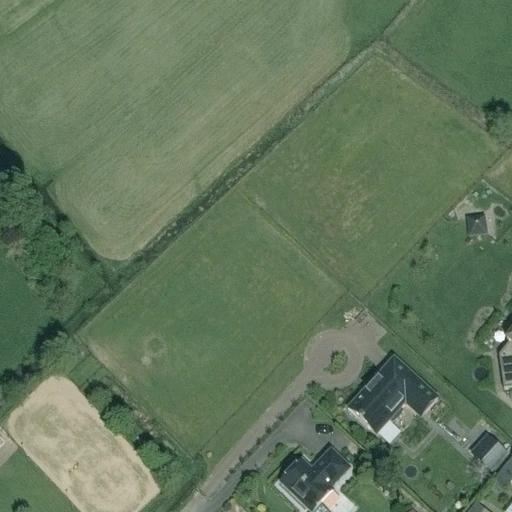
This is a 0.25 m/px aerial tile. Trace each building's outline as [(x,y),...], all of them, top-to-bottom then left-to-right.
[(464,219),(467,238),(485,235),(483,219),(483,216),(464,219)] [(511,333),(505,343),(508,345),(497,359),(502,392),(511,390),(511,333)] [(393,362),(382,373),(369,388),(371,389),(364,397),(362,395),(347,412),(373,436),(387,421),(390,425),(395,422),(398,418),(401,413),(398,410),(403,404),(419,419),(436,401),(393,362)] [(489,474),(506,456),(488,440),(472,458),(489,474)] [(279,486),(306,511),(313,511),(331,493),(329,491),(348,471),(330,453),(318,465),(319,467),(312,474),(300,463),(279,486)]
